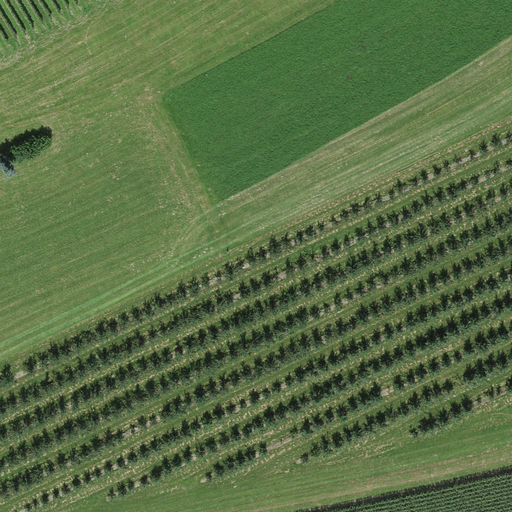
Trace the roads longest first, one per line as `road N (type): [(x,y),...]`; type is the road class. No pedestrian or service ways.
road 1 (track): [(511,440),(184,511)]
road 2 (track): [(155,82),(18,147),(0,138)]
